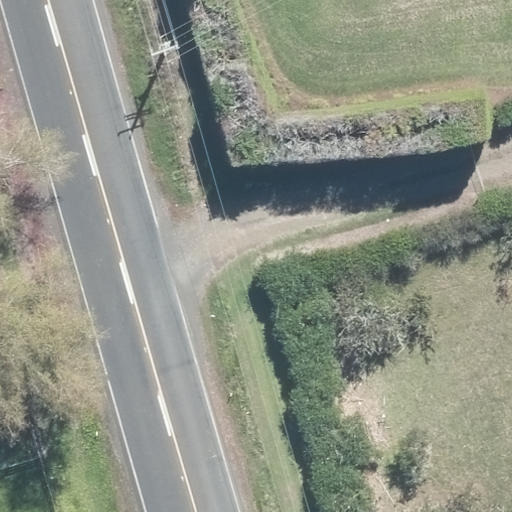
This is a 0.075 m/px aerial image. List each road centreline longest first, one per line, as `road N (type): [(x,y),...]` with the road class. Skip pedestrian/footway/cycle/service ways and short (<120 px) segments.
road 1 (tertiary): [(42,0),(189,511)]
road 2 (unknown): [(111,240),(511,115)]
